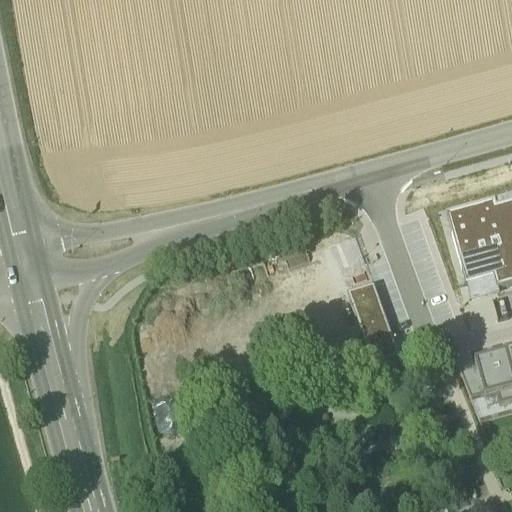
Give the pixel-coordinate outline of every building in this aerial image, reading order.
[(465,290),(467,289),(470,301),(496,293),(496,294),(511,289),(511,207),(497,212),(495,206),(446,219),(465,290)] [(371,292),(348,300),(373,372),(397,364),(371,292)] [(497,400),(511,395),(511,383),(505,358),(475,367),(476,373),(484,400),(485,403),(497,400)] [(484,400),(476,373),(461,377),(471,404),(484,400)] [(511,395),(497,400),(499,409),(511,405),(511,395)]
